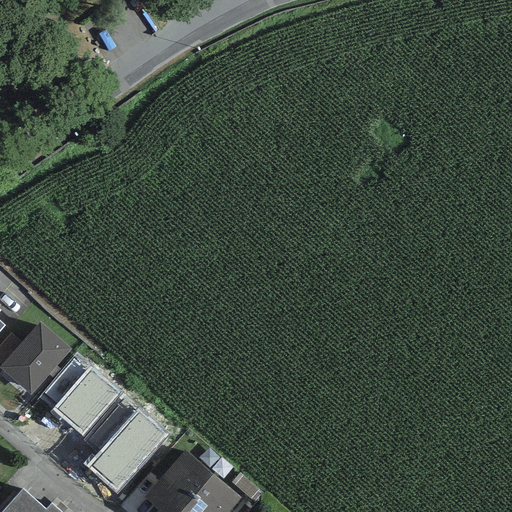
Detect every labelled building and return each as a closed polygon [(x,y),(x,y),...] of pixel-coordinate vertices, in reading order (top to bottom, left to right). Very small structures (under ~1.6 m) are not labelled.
[(41,323),(0,368),(31,396),(72,350),(41,323)] [(87,371),(73,359),(43,394),(57,405),(51,411),(81,436),(120,391),(91,367),(87,371)] [(168,436),(138,409),(86,466),(116,493),(168,436)] [(224,511),(241,493),(184,445),(144,493),(158,506),(155,510),(158,511),(224,511)] [(45,509),(23,489),(1,511),(60,511),(51,503),(45,509)]
